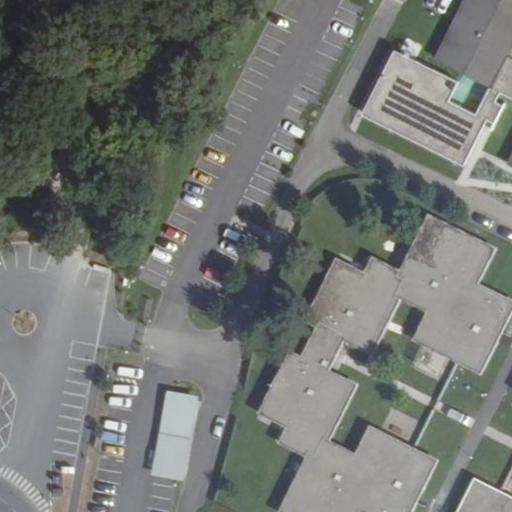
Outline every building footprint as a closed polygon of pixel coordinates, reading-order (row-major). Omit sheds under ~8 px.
[(511,0),(465,0),(437,59),(464,71),(469,59),(500,76),(494,89),(489,86),(475,113),(448,100),(457,81),(392,48),(359,114),(462,165),(486,119),(493,124),(501,106),(494,101),(499,91),(511,97),(511,157),(508,166),(511,168),(511,0)] [(489,86),(494,89),(500,76),(469,59),(464,71),(490,84),(489,86)] [(289,511),(356,511),(349,508),(353,499),(377,511),(407,511),(430,466),(428,465),(429,463),(375,436),(361,463),(323,444),(350,389),(322,374),(343,332),(372,347),(399,290),(438,310),(424,337),(480,367),(509,308),(507,307),(508,305),(490,296),(488,299),(461,285),(465,277),(474,281),(490,251),(432,224),(405,280),(378,267),(369,282),(341,268),(316,318),(328,325),(308,368),(295,360),(270,411),(298,426),(290,441),(318,455),(289,511)] [(189,476),(204,391),(198,390),(170,385),(154,470),(189,476)] [(511,511),(511,502),(483,488),(481,491),(479,490),(468,511),(511,511)]
